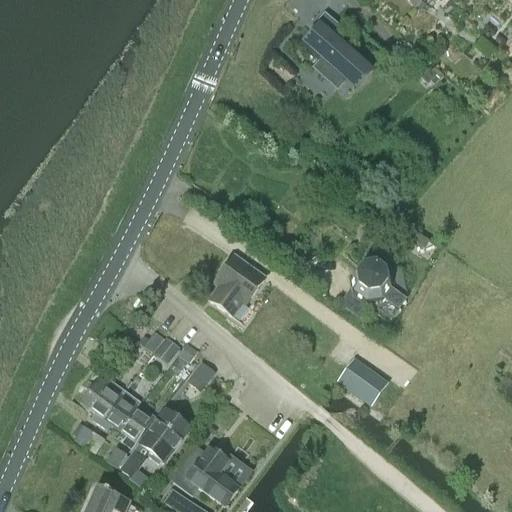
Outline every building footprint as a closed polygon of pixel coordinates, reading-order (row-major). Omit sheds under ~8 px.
[(400,0),(415,11),(423,0),(400,0)] [(312,33),(300,47),(322,66),(316,72),(330,84),(335,78),(342,84),(361,62),(335,39),(341,32),(330,23),(324,29),(326,30),(319,39),(312,33)] [(414,77),(426,88),(435,79),(424,68),(414,77)] [(400,233),(416,244),(422,235),(406,224),(400,233)] [(209,304),(234,321),(242,310),(245,313),(265,283),(231,259),(213,285),(219,289),(209,304)] [(354,284),(338,306),(360,322),(368,310),(389,326),(405,304),(386,290),(385,277),(374,269),(362,271),(354,281),(354,284)] [(148,342),(142,350),(152,357),(162,345),(164,342),(155,336),(153,334),(153,335),(148,342)] [(166,342),(161,348),(152,360),(162,367),(176,349),(166,342)] [(353,362),(336,385),(370,410),(386,386),(353,362)] [(83,398),(79,404),(80,405),(89,412),(103,391),(108,385),(98,378),(94,384),(92,386),(83,398)] [(85,380),(76,393),(77,393),(83,398),(92,386),(86,381),(85,380)] [(103,391),(89,412),(95,416),(90,423),(99,429),(104,423),(119,403),(123,397),(125,395),(109,383),(108,385),(103,391)] [(104,423),(99,429),(105,434),(110,428),(119,434),(134,414),(138,408),(140,406),(125,395),(123,397),(119,403),(104,423)] [(134,414),(119,434),(125,439),(120,446),(130,453),(135,446),(150,426),(154,419),(146,414),(142,420),(134,414)] [(189,433),(186,431),(186,426),(179,421),(174,421),(165,414),(139,448),(150,457),(148,460),(158,467),(160,464),(163,466),(189,433)] [(73,442),(84,450),(93,436),(82,429),(73,442)] [(93,436),(84,450),(98,461),(108,448),(93,436)] [(117,474),(126,459),(114,451),(105,466),(117,474)] [(209,452),(186,483),(224,511),(238,492),(218,478),(228,465),(209,452)] [(130,461),(121,474),(131,481),(140,467),(130,461)] [(125,511),(129,505),(95,490),(85,511),(125,511)] [(174,511),(200,511),(171,493),(163,504),(174,511)]
